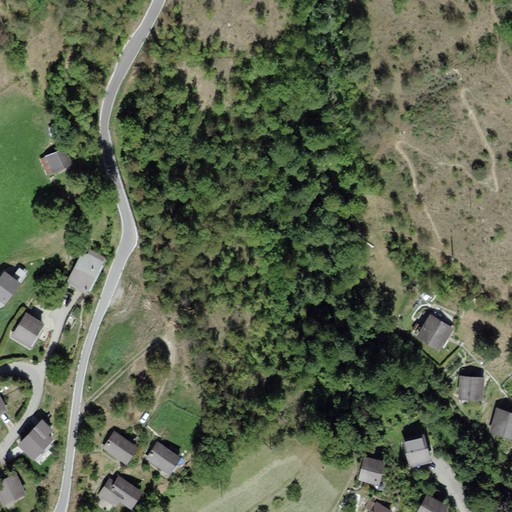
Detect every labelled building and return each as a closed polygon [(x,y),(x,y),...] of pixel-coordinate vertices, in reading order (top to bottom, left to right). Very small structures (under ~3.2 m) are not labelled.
[(57,122),(46,124),(49,137),(60,134),(57,122)] [(71,161),(63,145),(36,158),(45,174),(71,161)] [(80,252),(65,283),(84,292),(99,261),(80,252)] [(44,323),(23,310),(8,335),(29,347),(44,323)] [(454,329),(430,311),(413,335),(437,352),(454,329)] [(483,376),(460,375),(458,400),(481,402),(483,376)] [(511,411),(494,408),(488,432),(511,437),(511,411)] [(49,437),(35,424),(16,444),(31,457),(49,437)] [(133,442),(112,430),(101,447),(122,460),(133,442)] [(425,435),(403,440),(409,465),(431,459),(425,435)] [(177,456),(154,441),(143,456),(166,472),(177,456)] [(383,460),(362,456),(357,480),(378,484),(383,460)] [(142,489),(114,470),(93,500),(110,511),(117,501),(128,508),(142,489)] [(0,478),(0,502),(21,494),(13,473),(0,478)] [(445,511),(449,506),(425,494),(415,511),(445,511)] [(388,511),(390,509),(375,501),(368,511),(388,511)]
